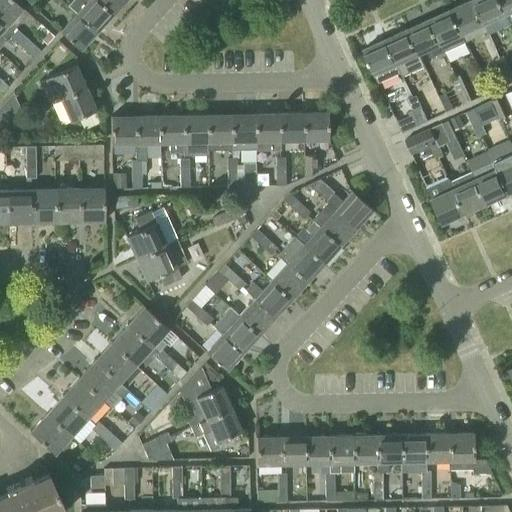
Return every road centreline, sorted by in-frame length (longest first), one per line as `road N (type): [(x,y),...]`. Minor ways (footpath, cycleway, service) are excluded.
road 1 (residential): [(491,402),(310,407),(279,392),(276,363),(405,214)]
road 2 (residential): [(343,80),(147,80),(132,67),(130,48),(167,0)]
road 3 (residential): [(0,369),(49,337),(65,302),(39,272),(0,274)]
road 4 (residential): [(405,214),(343,80)]
